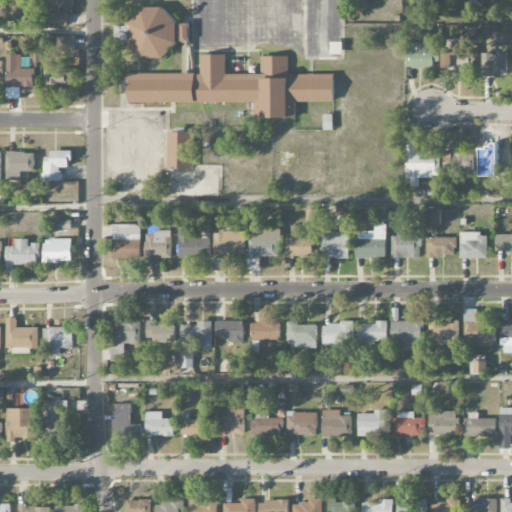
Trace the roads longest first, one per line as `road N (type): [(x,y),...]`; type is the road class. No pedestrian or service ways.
road 1 (residential): [(107,511),(97,452),(95,0)]
road 2 (residential): [(511,467),(0,473)]
road 3 (residential): [(511,291),(0,296)]
